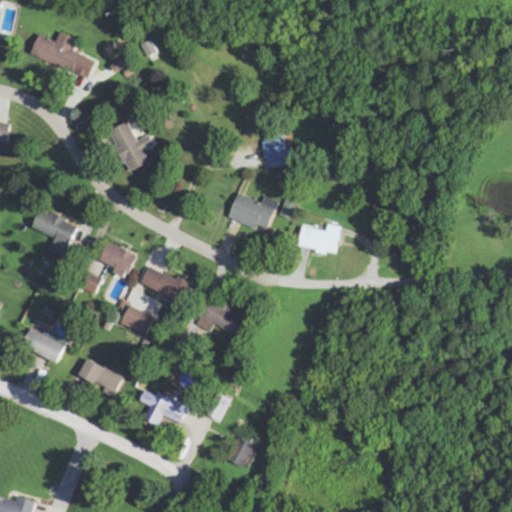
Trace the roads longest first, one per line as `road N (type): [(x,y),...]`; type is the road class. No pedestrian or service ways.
road 1 (residential): [(0,89),(58,118),(91,159),(225,252)]
road 2 (residential): [(0,384),(180,472)]
road 3 (residential): [(225,252),(266,108)]
